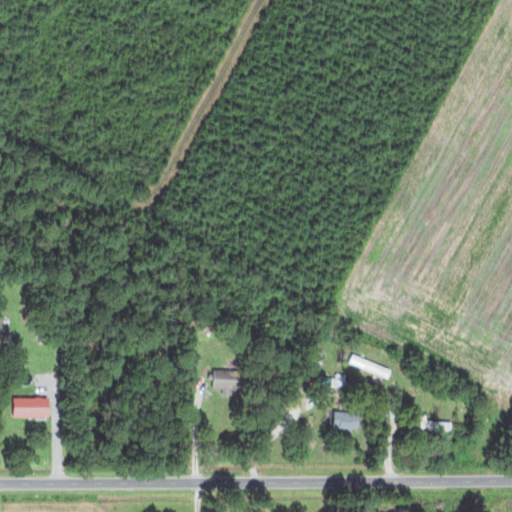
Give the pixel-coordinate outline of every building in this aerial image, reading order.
[(391,371),(355,353),(351,360),(388,379),(391,371)] [(214,390),(248,390),(248,371),(214,371),(214,390)] [(332,386),(346,389),(348,381),(334,378),(332,386)] [(14,417),(50,417),(50,398),(14,398),(14,417)] [(334,430),(360,430),(360,412),(334,412),(334,430)] [(413,430),(453,430),(453,420),(413,420),(413,430)]
